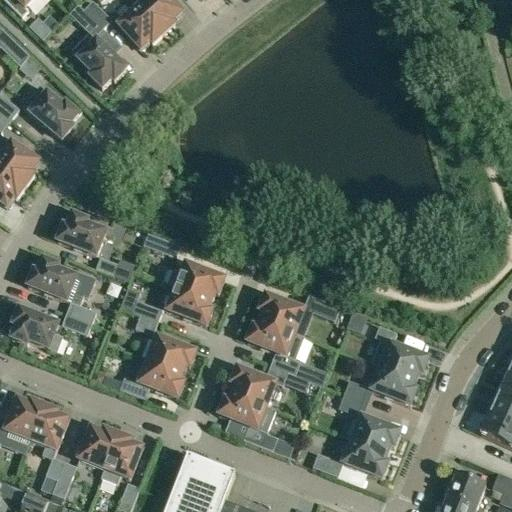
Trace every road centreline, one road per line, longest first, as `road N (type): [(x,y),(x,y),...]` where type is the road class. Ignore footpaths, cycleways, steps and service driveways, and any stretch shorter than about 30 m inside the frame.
road 1 (residential): [(0,280),(113,128),(255,0)]
road 2 (residential): [(380,511),(187,436)]
road 3 (residential): [(187,436),(0,363)]
road 4 (residential): [(187,436),(246,277)]
road 5 (residential): [(434,437),(462,368),(511,312)]
